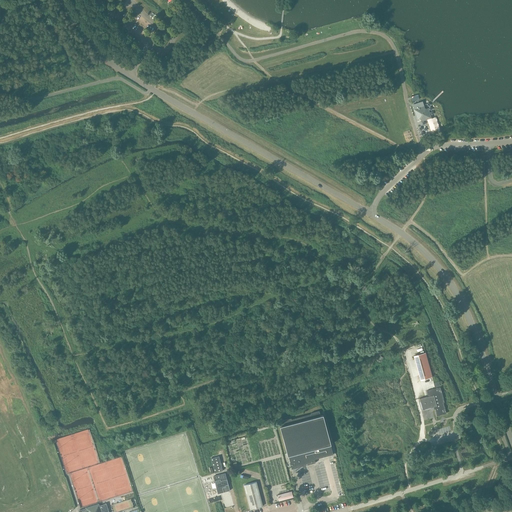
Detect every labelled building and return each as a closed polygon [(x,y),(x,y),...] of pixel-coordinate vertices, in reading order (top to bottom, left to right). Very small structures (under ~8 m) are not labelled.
[(414,104),(413,107),(417,119),(419,119),(420,119),(421,119),(421,122),(429,119),(430,117),(430,116),(428,108),(426,109),(425,108),(424,106),(422,102),(414,104)] [(387,273),(382,278),(385,281),(390,277),(387,273)] [(425,352),(414,356),(420,380),(432,377),(425,352)] [(443,407),(443,405),(442,403),(444,402),(440,387),(427,391),(428,397),(420,399),(423,410),(424,410),(434,407),(435,409),(436,417),(445,414),(443,407)] [(283,426),(279,427),(287,454),(287,456),(288,456),(291,469),(315,463),(314,459),(333,454),(331,445),(323,415),(321,416),(320,412),(319,411),(311,413),(311,414),(310,414),(296,418),(292,419),(291,418),(281,421),(283,426)] [(392,414),(385,416),(386,423),(393,421),(392,414)] [(375,418),(368,420),(370,427),(377,425),(375,418)] [(363,421),(356,423),(358,430),(365,428),(363,421)] [(393,421),(386,423),(388,429),(395,427),(393,421)] [(377,425),(370,427),(371,433),(378,431),(377,425)] [(365,428),(358,430),(359,436),(366,434),(365,428)] [(378,431),(371,433),(373,439),(380,438),(378,431)] [(366,434),(359,436),(361,442),(368,441),(366,434)] [(380,438),(373,439),(374,446),(381,444),(380,438)] [(368,441),(361,442),(362,449),(369,447),(368,441)] [(214,473),(222,471),(219,457),(211,459),(214,473)] [(218,494),(230,490),(225,473),(213,476),(218,494)] [(250,509),(263,506),(256,482),(244,485),(250,509)] [(277,495),(279,501),(293,497),(292,491),(277,495)]
